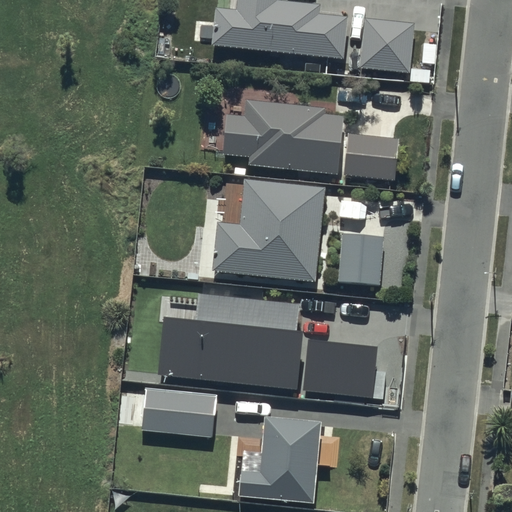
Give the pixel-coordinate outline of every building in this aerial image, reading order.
[(240,0),(240,10),(217,9),(214,48),(346,58),(349,16),(321,14),(322,3),(281,0),(240,0)] [(417,23),(366,19),(362,68),(413,72),(417,23)] [(226,114),(223,154),(252,156),(251,165),(397,178),(400,139),(345,134),(347,116),(326,114),(327,107),(247,100),(246,116),(226,114)] [(327,187),(247,180),(243,223),(218,220),(213,271),(318,281),(327,187)] [(385,235),(344,234),(342,284),(383,285),(385,235)] [(303,332),(164,316),(158,375),(297,390),(303,332)] [(378,346),(308,339),(303,390),(373,398),(378,346)] [(217,394),(147,388),(144,431),(214,436),(217,394)] [(322,421),(266,416),(262,473),(242,471),(239,498),(315,504),(322,421)]
